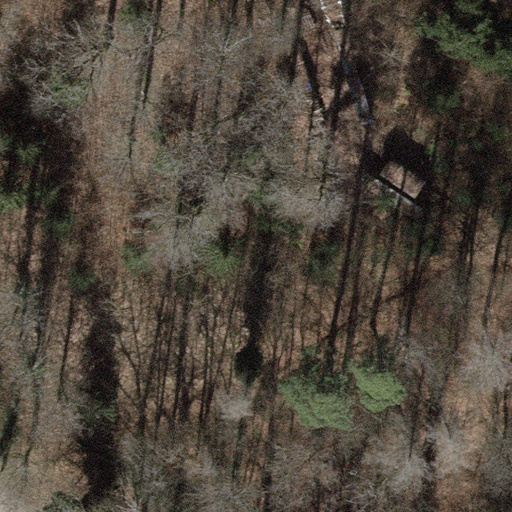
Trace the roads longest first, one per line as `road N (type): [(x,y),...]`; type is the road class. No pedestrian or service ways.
road 1 (track): [(31,511),(144,431),(417,284),(511,256)]
road 2 (track): [(309,0),(366,151),(506,256)]
